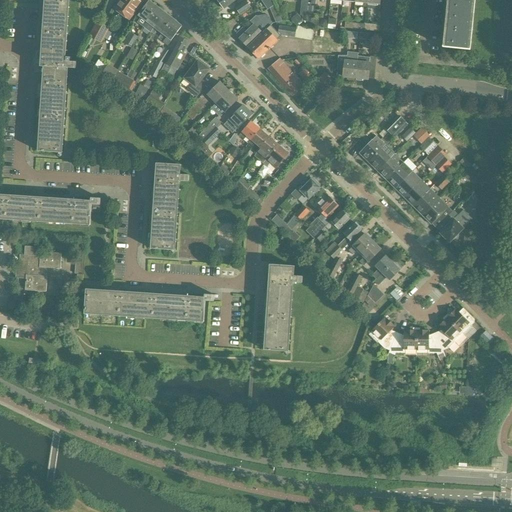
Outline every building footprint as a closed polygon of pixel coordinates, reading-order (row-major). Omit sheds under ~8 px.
[(76,68),(76,62),(70,61),(71,57),(63,56),(66,0),(44,0),(40,66),(43,67),(38,151),(59,153),(65,68),(76,68)] [(120,0),(113,9),(128,20),(143,0),(120,0)] [(216,0),(224,9),(235,0),(216,0)] [(251,7),(246,0),(235,7),(240,14),(251,7)] [(308,0),(305,0),(301,0),(300,16),(307,16),(308,0)] [(367,0),(354,0),(355,2),(363,2),(362,8),(367,8),(367,3),(367,0)] [(379,0),(367,0),(367,3),(367,8),(379,9),(379,0)] [(447,0),(443,47),(470,50),(475,0),(447,0)] [(140,18),(137,22),(143,27),(146,22),(157,7),(149,1),(138,16),(140,18)] [(275,5),(270,8),(273,15),(278,13),(275,5)] [(146,22),(143,27),(150,33),(151,32),(153,28),(165,13),(157,7),(146,22)] [(153,28),(151,32),(154,34),(156,30),(161,34),(173,19),(165,13),(153,28)] [(248,48),(270,26),(273,23),(265,15),(256,16),(255,16),(249,22),(253,26),(247,31),(246,30),(239,36),(240,38),(239,39),(240,40),(247,47),(248,48)] [(302,20),(298,16),(292,21),(296,25),(302,20)] [(315,27),(316,18),(307,17),(306,26),(315,27)] [(173,19),(161,34),(166,37),(163,42),(167,46),(171,41),(181,26),(174,19),(173,19)] [(323,28),(327,29),(328,25),(327,25),(328,23),(327,20),(324,19),(320,21),(320,24),(321,26),(323,27),(323,28)] [(101,43),(109,28),(97,21),(90,34),(89,37),(101,43)] [(279,25),(277,32),(280,35),(294,38),(296,28),(279,25)] [(281,37),(280,35),(277,32),(270,26),(248,48),(259,59),(281,37)] [(297,26),(296,28),(294,38),(312,41),(314,29),(297,26)] [(122,28),(118,35),(122,37),(126,30),(122,28)] [(130,33),(127,38),(134,42),(137,37),(130,33)] [(360,39),(369,40),(378,41),(378,35),(360,33),(359,39),(360,39)] [(358,35),(349,35),(349,48),(359,48),(358,35)] [(164,66),(161,71),(167,75),(170,69),(171,67),(177,70),(186,55),(183,53),(189,42),(179,37),(171,53),(164,66)] [(369,45),(369,40),(360,39),(359,49),(363,49),(364,44),(369,45)] [(163,64),(170,52),(165,49),(157,60),(150,75),(156,78),(163,64)] [(338,56),(337,70),(343,70),(343,77),(355,78),(357,61),(358,56),(358,53),(348,52),(347,56),(339,56),(338,56)] [(356,78),(355,80),(362,81),(362,79),(368,80),(368,78),(369,71),(375,71),(376,57),(370,56),(370,57),(358,56),(357,61),(355,78),(356,78)] [(304,86),(279,58),(268,68),(293,96),(304,86)] [(197,97),(205,86),(200,82),(209,69),(207,69),(208,67),(204,64),(203,65),(197,61),(184,78),(191,83),(187,89),(197,97)] [(108,64),(101,75),(112,81),(113,80),(118,72),(118,71),(108,64)] [(310,76),(304,69),(298,74),(304,81),(310,76)] [(131,70),(127,77),(133,80),(137,73),(131,70)] [(118,72),(113,80),(121,85),(126,76),(118,72)] [(334,81),(324,72),(316,81),(327,90),(334,81)] [(126,76),(121,85),(129,89),(134,81),(133,80),(127,77),(126,76)] [(207,95),(216,104),(229,91),(220,82),(207,95)] [(140,84),(135,95),(143,99),(148,89),(140,84)] [(237,100),(229,91),(216,104),(222,110),(219,112),(222,115),(237,100)] [(145,102),(144,104),(158,113),(165,104),(150,94),(145,102)] [(197,101),(186,115),(193,120),(204,106),(197,101)] [(228,120),(225,124),(234,132),(237,129),(252,114),(243,105),(228,120)] [(172,121),(177,125),(181,119),(176,115),(172,121)] [(394,138),(408,124),(399,115),(386,129),(389,132),(394,137),(394,138)] [(204,131),(198,136),(202,141),(208,135),(215,128),(221,122),(216,117),(203,130),(204,131)] [(251,140),(260,129),(251,121),(239,135),(243,139),(246,136),(251,140)] [(417,140),(426,132),(422,127),(413,136),(417,140)] [(203,141),(197,146),(204,152),(208,148),(208,145),(220,133),(215,128),(208,135),(202,141),(203,141)] [(402,136),(407,142),(410,138),(415,133),(410,128),(402,136)] [(255,144),(260,148),(270,137),(260,129),(251,140),(248,143),(252,146),(255,144)] [(193,132),(187,137),(193,144),(199,138),(193,132)] [(381,140),(377,136),(359,154),(368,163),(386,145),(394,137),(389,132),(381,140)] [(258,151),(254,156),(256,158),(263,163),(278,145),(270,137),(260,148),(258,151)] [(429,137),(420,147),(428,155),(437,146),(429,137)] [(267,167),(270,164),(275,169),(283,160),(284,160),(288,155),(287,155),(288,153),(278,145),(263,163),(267,167)] [(368,163),(377,171),(395,154),(386,145),(368,163)] [(446,155),(438,146),(427,157),(436,165),(446,155)] [(236,157),(239,152),(233,148),(230,153),(236,157)] [(247,148),(239,158),(245,163),(253,153),(247,148)] [(404,162),(395,154),(377,171),(386,180),(404,162)] [(435,166),(442,173),(451,164),(444,157),(435,166)] [(386,180),(395,189),(413,171),(404,162),(386,180)] [(156,163),(155,173),(152,173),(152,180),(151,188),(154,188),(150,248),(172,250),(177,181),(188,182),(189,175),(177,174),(177,165),(156,163)] [(474,174),(477,171),(472,166),(462,175),(467,180),(470,178),(475,174),(474,174)] [(422,180),(413,171),(395,189),(404,198),(422,180)] [(449,182),(443,176),(435,184),(442,190),(449,182)] [(245,193),(249,186),(241,178),(236,185),(245,193)] [(292,194),(297,200),(303,194),(308,200),(320,188),(319,187),(320,186),(316,182),(315,183),(311,179),(306,185),(303,182),(292,194)] [(404,198),(413,207),(431,189),(422,180),(404,198)] [(260,198),(249,187),(250,187),(249,186),(245,193),(245,194),(255,204),(260,198)] [(413,207),(422,216),(440,198),(431,189),(413,207)] [(0,219),(21,220),(90,225),(91,212),(91,205),(100,205),(100,198),(82,197),(76,197),(74,197),(74,202),(39,200),(36,200),(30,199),(28,199),(17,198),(15,198),(0,197),(0,219)] [(316,204),(319,207),(316,210),(325,219),(326,218),(327,218),(333,212),(332,212),(338,206),(329,197),(325,201),(323,198),(321,198),(319,198),(316,201),(316,203),(316,204)] [(449,207),(440,198),(422,216),(431,225),(449,207)] [(295,215),(301,220),(301,221),(310,211),(303,205),(295,215)] [(341,210),(326,225),(315,237),(319,241),(335,226),(338,230),(349,218),(341,210)] [(461,218),(454,210),(436,228),(440,232),(439,233),(449,243),(452,240),(453,240),(456,237),(456,236),(463,228),(457,222),(461,218)] [(272,220),(282,230),(287,225),(277,215),(272,220)] [(292,230),(301,220),(295,215),(287,225),(292,230)] [(313,238),(315,237),(326,225),(318,217),(310,225),(311,226),(306,231),(313,238)] [(325,251),(333,259),(362,231),(353,223),(342,234),(346,237),(338,245),(334,242),(325,251)] [(295,233),(290,238),(295,242),(300,237),(295,233)] [(360,254),(372,242),(365,234),(352,246),(348,250),(352,255),(356,250),(360,254)] [(367,262),(368,262),(380,250),(372,242),(360,254),(363,257),(359,261),(363,266),(367,262)] [(26,279),(25,290),(46,292),(47,276),(46,276),(47,268),(60,269),(61,253),(41,252),(41,247),(25,246),(25,255),(20,254),(19,266),(16,265),(15,278),(26,279)] [(372,275),(376,279),(382,274),(393,263),(386,255),(375,266),(378,270),(372,275)] [(333,279),(343,260),(336,257),(327,273),(333,279)] [(83,260),(76,259),(75,273),(82,274),(83,260)] [(400,270),(393,263),(382,274),(376,279),(374,281),(378,286),(386,278),(389,281),(400,270)] [(270,264),(269,274),(266,274),(265,289),(268,289),(264,350),(285,351),(290,282),(302,283),(302,276),(291,275),(291,266),(270,264)] [(352,297),(357,286),(362,277),(356,273),(349,287),(346,292),(352,297)] [(369,293),(363,303),(364,303),(363,305),(368,310),(375,303),(384,295),(374,284),(369,293)] [(363,303),(369,293),(357,286),(352,297),(363,303)] [(390,294),(397,301),(404,294),(397,287),(390,294)] [(86,292),(84,314),(204,322),(205,301),(209,301),(214,301),(214,295),(187,293),(187,299),(86,292)] [(474,322),(474,319),(463,308),(459,313),(455,309),(447,318),(464,335),(472,327),(471,326),(474,322)] [(385,318),(370,333),(368,334),(377,343),(378,342),(384,348),(390,350),(396,336),(391,334),(392,331),(391,330),(394,326),(385,318)] [(444,353),(443,351),(449,348),(455,342),(456,343),(464,335),(447,318),(438,326),(442,330),(440,331),(441,334),(436,336),(443,353),(444,353)] [(416,350),(416,331),(404,331),(404,335),(402,335),(401,338),(396,336),(390,350),(389,353),(395,355),(396,353),(405,353),(405,350),(416,350)] [(437,355),(443,353),(436,336),(431,338),(430,335),(428,335),(428,331),(416,331),(416,350),(428,350),(428,353),(436,353),(437,355)] [(480,337),(488,345),(494,339),(485,331),(480,337)] [(498,377),(499,382),(504,381),(507,382),(510,379),(510,375),(511,371),(506,369),(504,376),(498,377)]
